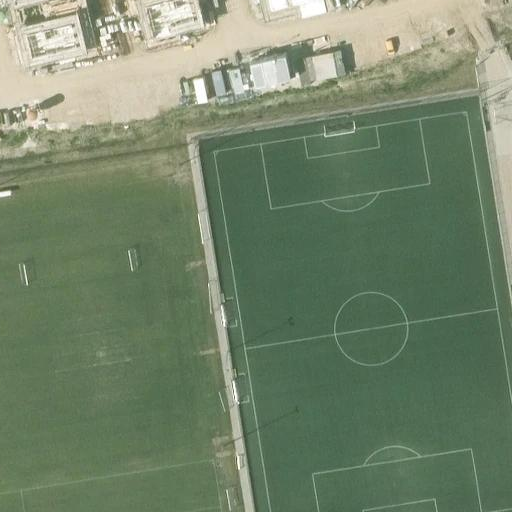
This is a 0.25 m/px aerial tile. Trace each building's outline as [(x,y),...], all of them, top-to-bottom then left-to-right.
[(133,0),(135,6),(144,4),(152,38),(171,33),(169,26),(194,20),(193,16),(194,15),(190,0),(133,0)] [(267,0),(271,12),(299,5),(302,18),(328,12),(325,0),(267,0)] [(28,33),(24,34),(28,54),(32,53),(33,55),(80,44),(75,20),(84,18),(81,4),(54,10),(57,23),(27,30),(28,33)] [(444,24),(416,33),(423,55),(451,47),(444,24)] [(162,101),(152,102),(155,133),(165,132),(162,101)]
